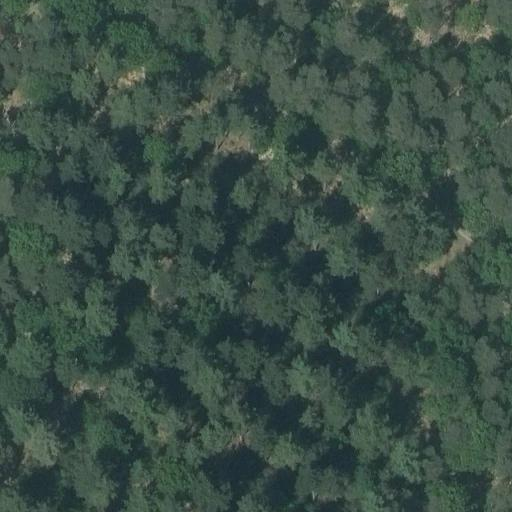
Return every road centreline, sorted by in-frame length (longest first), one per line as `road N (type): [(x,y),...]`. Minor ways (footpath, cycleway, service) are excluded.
road 1 (track): [(37,0),(360,175),(511,269)]
road 2 (track): [(417,511),(450,0)]
road 3 (track): [(25,0),(0,484)]
